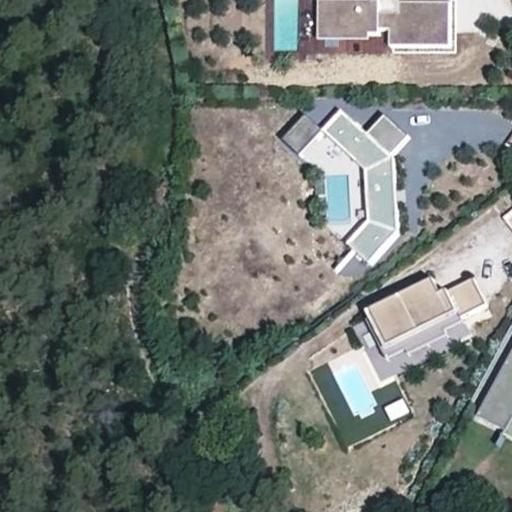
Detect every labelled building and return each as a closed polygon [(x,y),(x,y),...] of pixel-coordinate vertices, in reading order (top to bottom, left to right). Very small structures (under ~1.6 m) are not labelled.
[(372,37),(331,37),(331,2),(321,2),(321,43),(372,43),(372,37)] [(452,49),(453,5),(429,5),(402,4),(402,15),(379,15),(379,2),(331,2),(331,37),(372,37),(381,37),(381,32),(393,32),(392,48),(452,49)] [(401,234),(399,204),(394,205),(393,190),(398,190),(397,170),(396,158),(392,155),(372,137),(345,113),(326,134),(369,172),(372,224),(351,248),(372,266),(401,234)] [(304,159),(326,134),(309,119),(287,143),(304,159)] [(387,120),(372,137),(392,155),(408,138),(387,120)] [(464,319),(489,307),(481,291),(476,281),(439,299),(432,285),(375,312),(378,318),(392,348),(449,320),(452,325),(464,319)] [(449,320),(392,348),(378,318),(369,322),(389,362),(408,352),(410,356),(449,337),(447,333),(466,324),(464,319),(452,325),(449,320)] [(511,361),(481,418),(510,433),(511,429),(511,361)] [(394,423),(412,415),(405,400),(387,409),(394,423)]
